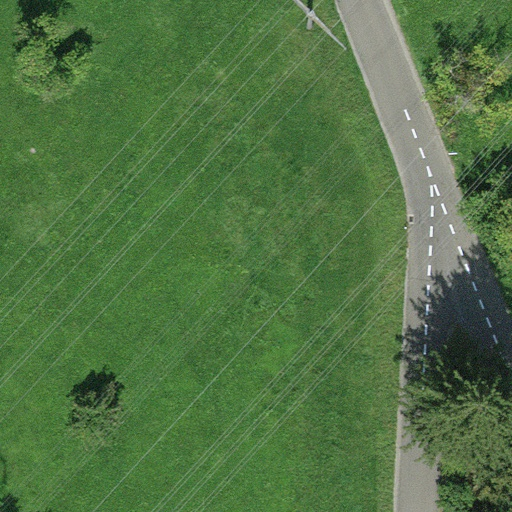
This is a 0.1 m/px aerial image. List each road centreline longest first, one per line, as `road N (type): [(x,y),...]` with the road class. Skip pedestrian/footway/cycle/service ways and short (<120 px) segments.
road 1 (unclassified): [(422,511),(433,187)]
road 2 (unclassified): [(364,0),(433,187)]
road 3 (unclassified): [(433,187),(511,367)]
